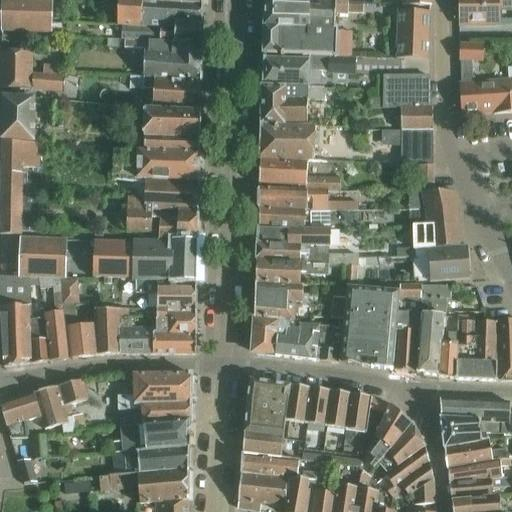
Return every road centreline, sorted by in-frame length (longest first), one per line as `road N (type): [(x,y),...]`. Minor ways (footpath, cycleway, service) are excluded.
road 1 (residential): [(222,370),(233,0)]
road 2 (residential): [(0,383),(137,367),(222,370)]
road 3 (residential): [(425,392),(222,370)]
road 4 (residential): [(444,0),(448,127),(460,162)]
road 5 (residential): [(217,511),(222,370)]
road 6 (residential): [(447,511),(425,392)]
